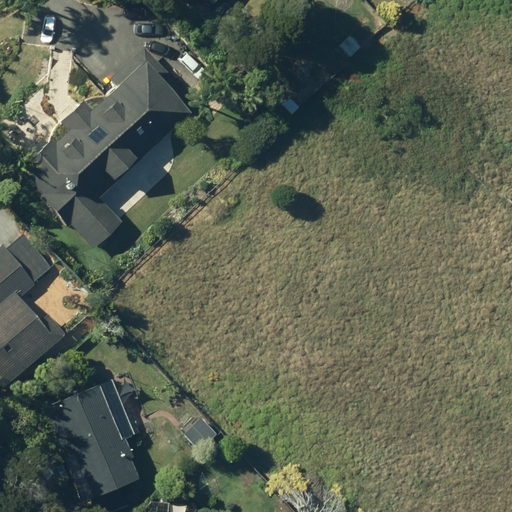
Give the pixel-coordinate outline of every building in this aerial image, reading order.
[(203,0),(185,0),(194,9),(203,0)] [(337,44),(348,56),(359,47),(348,35),(337,44)] [(64,226),(85,249),(114,222),(92,197),(183,113),(172,101),(181,92),(137,49),(103,80),(109,86),(82,110),(75,102),(52,123),(60,132),(48,144),(43,139),(11,169),(35,195),(32,198),(60,228),(64,226)] [(0,386),(60,334),(42,314),(34,320),(14,298),(30,284),(28,283),(46,267),(16,233),(0,246),(0,386)] [(85,499),(90,511),(109,511),(124,507),(116,487),(133,480),(125,460),(127,459),(120,440),(129,437),(108,379),(35,407),(53,459),(63,456),(81,501),(85,499)] [(176,435),(193,453),(212,437),(195,418),(176,435)]
